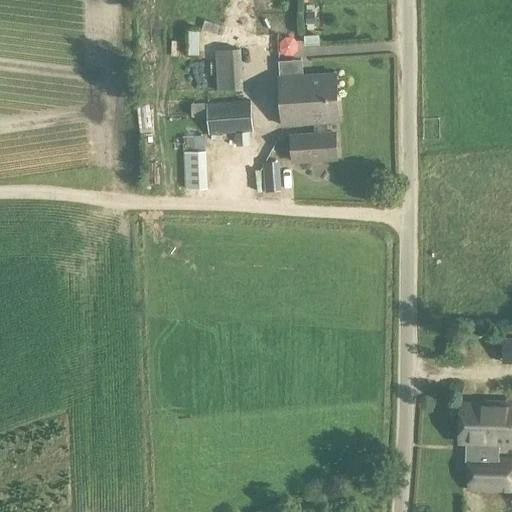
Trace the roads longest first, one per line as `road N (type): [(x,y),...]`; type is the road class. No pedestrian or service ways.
road 1 (unclassified): [(397,511),(410,335),(406,0)]
road 2 (track): [(0,193),(409,214)]
